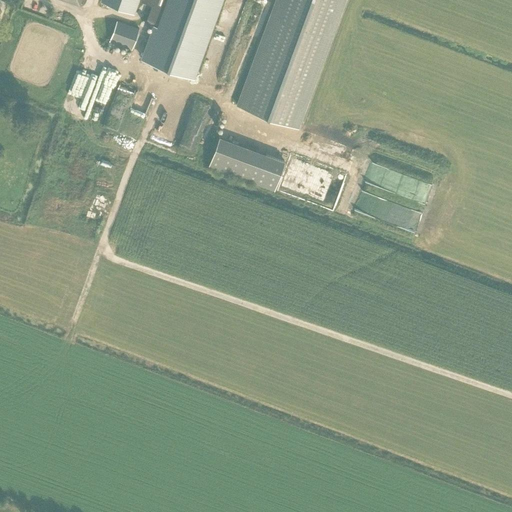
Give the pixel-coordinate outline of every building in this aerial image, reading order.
[(136,0),(163,10),(144,60),(224,90),(257,0),(136,0)] [(274,0),(236,105),(300,129),(347,0),(274,0)] [(131,50),(133,44),(139,29),(116,21),(109,42),(131,50)] [(204,164),(272,183),(281,152),(212,132),(219,108),(164,92),(154,127),(162,129),(158,142),(149,139),(146,149),(204,165),(204,164)] [(127,132),(133,134),(144,106),(132,102),(123,127),(128,129),(127,132)] [(324,150),(326,139),(304,135),(302,145),(324,150)] [(335,173),(347,176),(354,146),(337,142),(335,151),(332,151),(330,161),(337,162),(335,173)]
